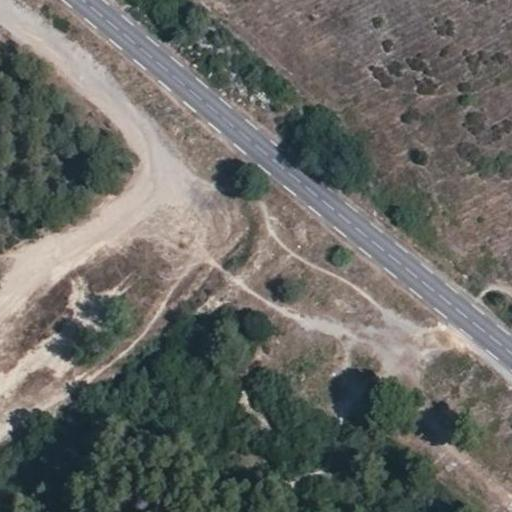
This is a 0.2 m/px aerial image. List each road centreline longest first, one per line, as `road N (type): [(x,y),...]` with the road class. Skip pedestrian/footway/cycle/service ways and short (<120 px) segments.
road 1 (secondary): [(511,351),(77,0)]
road 2 (track): [(0,5),(118,100),(162,158),(156,201),(0,324)]
